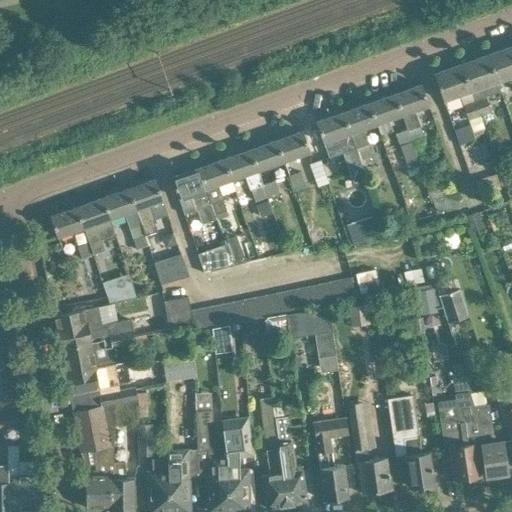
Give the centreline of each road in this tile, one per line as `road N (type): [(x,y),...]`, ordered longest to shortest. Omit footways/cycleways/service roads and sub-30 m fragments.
road 1 (residential): [(0,202),(511,16)]
road 2 (residential): [(60,511),(27,301),(0,214)]
